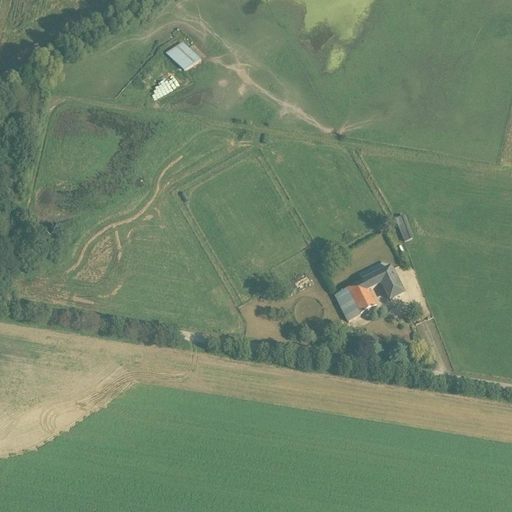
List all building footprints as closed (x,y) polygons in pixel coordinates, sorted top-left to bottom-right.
[(197,66),(177,41),(161,53),(182,79),(197,66)] [(404,243),(414,240),(406,217),(397,220),(404,243)] [(403,295),(390,270),(363,283),(367,292),(382,285),(390,301),(403,295)] [(367,292),(363,283),(348,291),(356,307),(371,299),(367,292)] [(348,323),(361,317),(356,307),(348,291),(335,297),(348,323)] [(376,309),(371,299),(356,307),(361,317),(376,309)]
